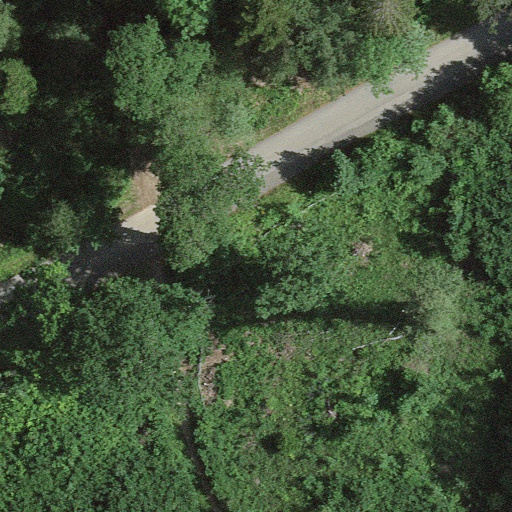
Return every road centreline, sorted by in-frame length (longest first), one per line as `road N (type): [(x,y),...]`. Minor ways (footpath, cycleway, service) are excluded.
road 1 (unclassified): [(0,288),(511,21)]
road 2 (track): [(64,0),(145,217),(166,314),(179,439),(217,511)]
